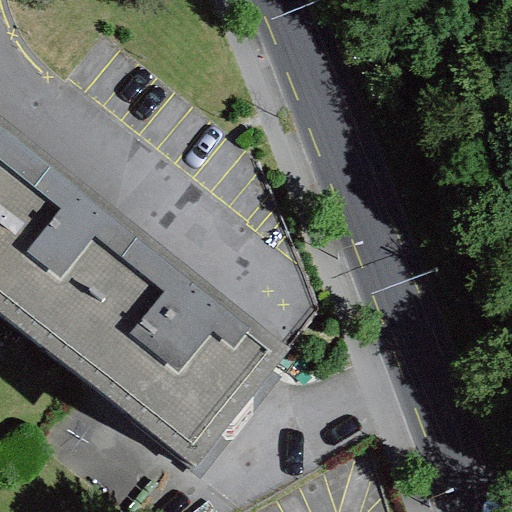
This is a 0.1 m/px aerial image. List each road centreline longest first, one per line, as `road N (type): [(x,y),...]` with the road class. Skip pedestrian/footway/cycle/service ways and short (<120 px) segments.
road 1 (residential): [(288,0),(488,511)]
road 2 (unknown): [(0,61),(61,137),(231,279)]
